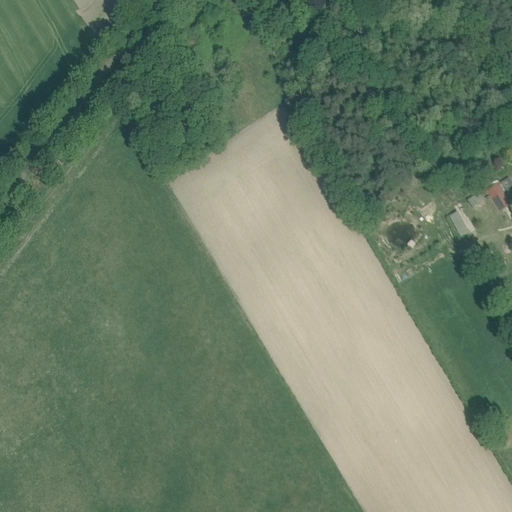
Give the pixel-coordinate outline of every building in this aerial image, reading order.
[(275,45),(279,51),(287,46),(284,40),(275,45)] [(511,184),(508,178),(501,182),(509,196),(511,194),(511,184)] [(500,212),(510,206),(497,182),(486,188),(500,212)] [(472,208),(484,200),(479,193),(467,202),(472,208)] [(469,234),(457,213),(450,217),(462,238),(469,234)]
